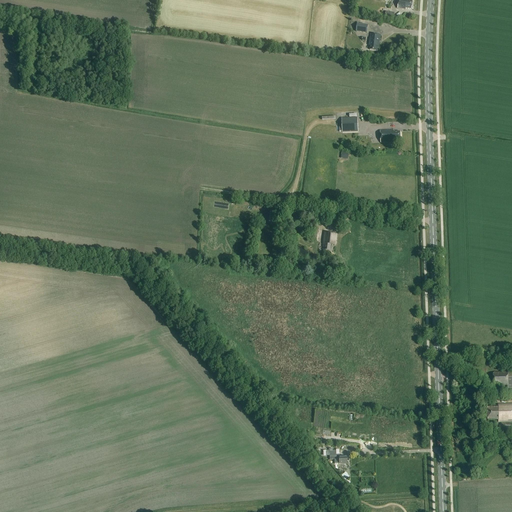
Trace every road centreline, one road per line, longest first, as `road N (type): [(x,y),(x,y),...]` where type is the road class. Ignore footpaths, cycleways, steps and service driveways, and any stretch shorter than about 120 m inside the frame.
road 1 (secondary): [(443,511),(430,0)]
road 2 (track): [(336,208),(204,189)]
